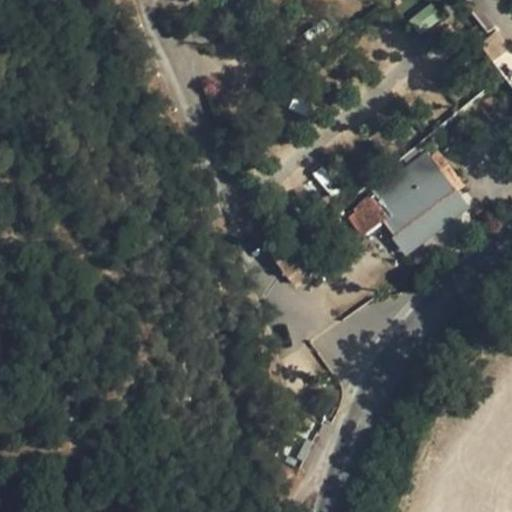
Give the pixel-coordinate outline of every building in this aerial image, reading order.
[(437,0),(406,0),(395,10),(421,41),(451,17),(437,0)] [(362,236),(382,221),(399,245),(405,240),(410,249),(420,241),(468,206),(457,192),(465,186),(440,152),(374,200),(370,195),(345,214),(362,236)] [(484,227),(468,206),(420,241),(436,262),(484,227)] [(320,264),(305,242),(276,262),(287,278),(301,269),(304,274),(320,264)] [(301,269),(287,278),(291,284),(304,274),(301,269)] [(270,315),(278,334),(298,328),(283,311),(270,315)]
